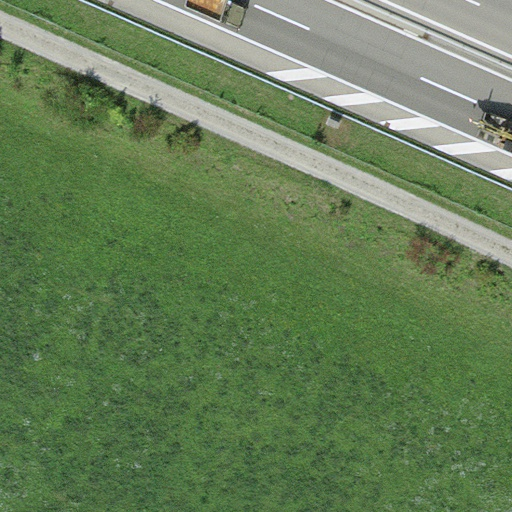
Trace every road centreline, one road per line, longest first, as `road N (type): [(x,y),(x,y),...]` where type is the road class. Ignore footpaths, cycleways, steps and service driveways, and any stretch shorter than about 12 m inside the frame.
road 1 (track): [(0,19),(511,251)]
road 2 (motorway): [(245,0),(511,116)]
